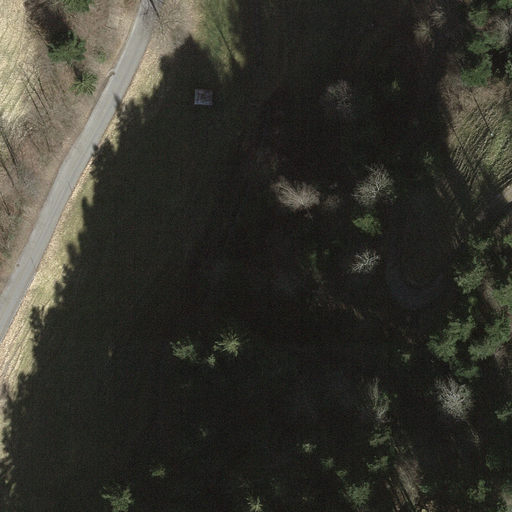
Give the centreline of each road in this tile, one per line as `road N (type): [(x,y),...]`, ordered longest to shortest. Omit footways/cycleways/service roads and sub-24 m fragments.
road 1 (track): [(271,0),(270,93),(256,99),(234,185),(186,301),(146,368),(136,421),(98,511)]
road 2 (unclassified): [(0,340),(159,0)]
